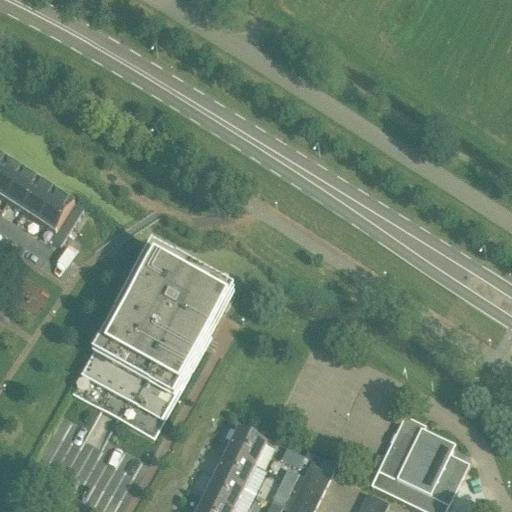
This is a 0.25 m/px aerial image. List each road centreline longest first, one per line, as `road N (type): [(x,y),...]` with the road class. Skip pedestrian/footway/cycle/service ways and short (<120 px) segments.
road 1 (secondary): [(511,315),(134,59),(14,0)]
road 2 (unclassified): [(511,224),(251,56),(147,0)]
